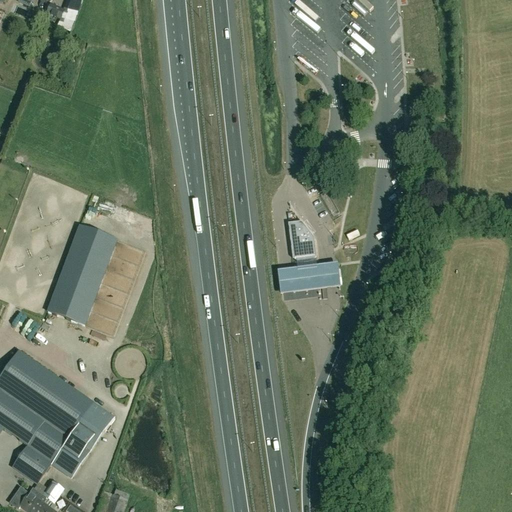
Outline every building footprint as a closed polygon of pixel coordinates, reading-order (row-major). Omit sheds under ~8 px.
[(56,0),(55,5),(65,10),(69,0),(56,0)] [(358,0),(354,4),(364,12),(367,9),(358,0)] [(47,15),(60,21),(65,12),(51,6),(47,15)] [(372,61),(375,56),(353,39),(349,44),(372,61)] [(301,60),(323,78),(327,73),(305,55),(301,60)] [(300,224),(287,226),(292,260),(295,262),(315,259),(312,240),(300,224)] [(86,231),(79,228),(48,313),(53,315),(85,327),(117,242),(86,231)] [(339,261),(278,268),(281,294),(342,286),(339,261)] [(24,308),(16,321),(24,326),(32,314),(24,308)] [(35,319),(25,329),(33,337),(36,335),(53,352),(64,340),(52,328),(49,332),(35,319)] [(115,419),(19,353),(0,380),(0,427),(28,447),(14,468),(38,485),(39,484),(52,464),(69,476),(101,429),(105,432),(115,419)] [(130,379),(120,379),(120,390),(130,390),(130,379)] [(44,478),(40,484),(48,489),(52,483),(44,478)] [(18,511),(20,507),(26,511),(53,511),(47,508),(51,503),(54,505),(64,491),(53,483),(48,490),(43,497),(34,490),(33,490),(28,496),(20,490),(9,505),(18,511)] [(48,490),(39,484),(38,485),(34,490),(43,497),(48,490)] [(123,511),(129,496),(116,491),(114,497),(113,496),(113,497),(111,497),(112,496),(104,494),(100,507),(103,508),(101,511),(123,511)] [(79,511),(87,511),(89,510),(75,500),(71,506),(79,511)]
